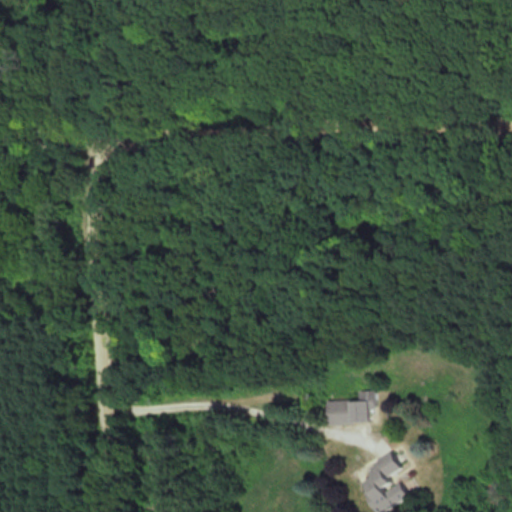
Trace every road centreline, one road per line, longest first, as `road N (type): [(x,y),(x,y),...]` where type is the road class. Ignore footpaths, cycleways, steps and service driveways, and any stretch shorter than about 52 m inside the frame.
road 1 (residential): [(123,137),(511,125)]
road 2 (residential): [(123,137),(95,175),(110,511)]
road 3 (track): [(0,135),(123,137)]
